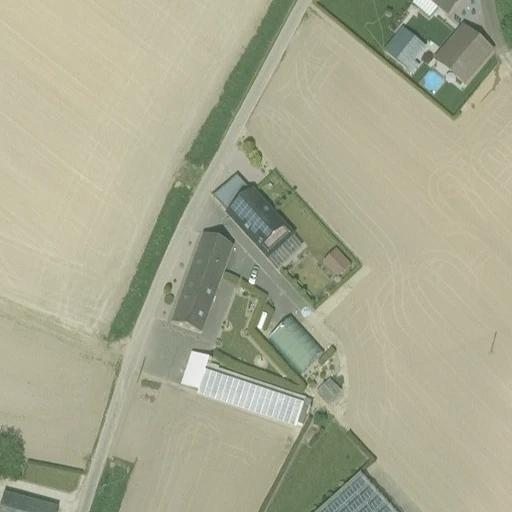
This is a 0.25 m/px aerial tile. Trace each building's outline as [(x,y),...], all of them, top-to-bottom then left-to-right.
[(424,0),(446,18),(461,0),(424,0)] [(406,72),(425,49),(400,29),(381,52),(406,72)] [(477,44),(463,32),(447,50),(459,60),(448,74),(462,86),(486,57),(474,47),(477,44)] [(236,183),(214,201),(228,216),(250,198),(236,183)] [(280,231),(250,198),(228,216),(260,250),(280,231)] [(280,231),(260,250),(267,258),(287,239),(280,231)] [(231,250),(203,239),(171,326),(200,336),(231,250)] [(334,280),(348,267),(333,251),(319,263),(334,280)] [(267,339),(300,374),(321,354),(288,319),(267,339)] [(296,399),(205,368),(207,363),(190,357),(179,388),(288,425),(296,399)] [(290,511),(360,449),(336,422),(281,472),(293,485),(262,511),(290,511)] [(395,511),(364,478),(376,467),(360,449),(290,511),(395,511)] [(31,511),(34,506),(3,498),(0,507),(0,511),(31,511)]
